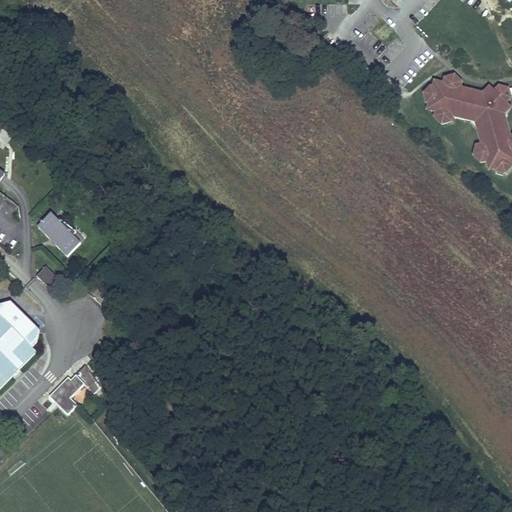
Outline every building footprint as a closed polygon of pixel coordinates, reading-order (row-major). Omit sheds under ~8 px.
[(511,86),(510,87),(501,84),(497,88),(492,84),(488,89),(489,93),(488,94),(483,96),(481,95),(480,91),(474,90),(472,94),(469,93),(466,90),(466,88),(461,87),(463,81),(456,74),(450,75),(447,77),(446,82),(440,81),(438,86),(436,86),(432,102),(434,103),(433,109),(439,110),(437,116),(444,122),(454,120),(455,113),(460,115),(461,112),(465,111),(469,112),(467,117),(474,118),(476,116),(479,116),(482,119),(482,121),(480,124),(481,130),(486,129),(487,133),(486,137),(484,138),(485,143),(479,144),(477,154),(484,160),(490,159),(491,164),(497,163),(498,165),(511,160),(511,135),(510,130),(508,131),(505,127),(504,124),(508,123),(507,116),(503,115),(502,113),(503,109),(505,107),(509,108),(511,104),(511,102),(508,99),(511,95),(511,93),(511,92),(511,91),(511,86)] [(476,116),(474,118),(480,124),(482,121),(482,119),(479,116),(476,116)] [(132,156),(123,144),(115,150),(123,162),(132,156)] [(511,160),(498,165),(511,176),(511,160)] [(57,222),(50,214),(37,226),(48,238),(50,236),(57,243),(55,245),(67,256),(79,244),(72,236),(75,233),(58,220),(57,222)] [(46,267),(37,276),(51,290),(60,281),(46,267)] [(96,276),(88,285),(97,294),(106,285),(96,276)] [(0,390),(36,354),(32,350),(37,345),(40,332),(11,303),(0,306),(0,390)] [(101,388),(85,367),(71,381),(68,378),(50,397),(68,416),(77,406),(70,399),(85,385),(94,395),(101,388)]
